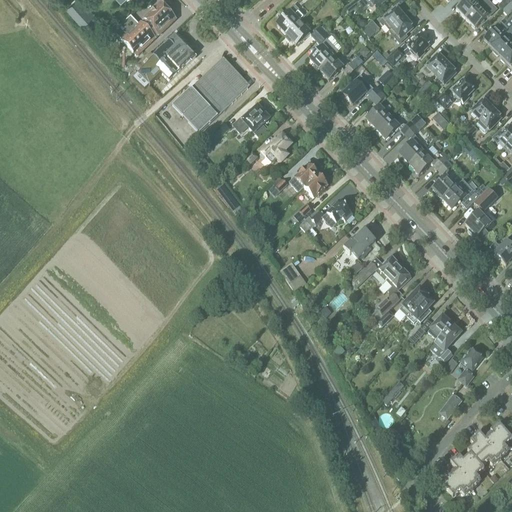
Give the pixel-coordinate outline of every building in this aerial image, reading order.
[(68,12),(81,25),(82,25),(91,16),(77,0),(67,9),(67,10),(68,12)] [(360,6),(359,4),(361,3),(364,0),(356,0),(344,9),(349,15),(359,7),(360,6)] [(359,4),(360,6),(359,7),(362,11),(370,5),(376,12),(382,7),(381,5),(387,1),(386,0),(364,0),(361,3),(359,4)] [(481,5),(476,0),(466,0),(455,11),(465,21),(481,5)] [(502,12),(511,4),(507,0),(505,0),(497,8),(502,12)] [(511,4),(502,12),(507,18),(511,13),(511,4)] [(490,8),(487,11),(481,5),(465,21),(473,30),(493,11),(490,8)] [(113,33),(135,57),(158,36),(158,37),(175,21),(161,7),(138,28),(130,18),(113,33)] [(276,27),(286,37),(299,25),(299,26),(305,20),(293,7),(286,14),(288,16),(276,27)] [(400,14),(399,15),(395,10),(379,24),(383,29),(386,26),(391,31),(404,20),(405,19),(400,14)] [(500,23),(496,28),(495,29),(493,27),(487,33),(488,34),(483,40),(488,45),(487,46),(491,49),(504,36),(511,27),(511,18),(504,27),(500,23)] [(412,30),(408,25),(409,24),(405,19),(404,20),(391,31),(388,33),(399,45),(406,39),(404,36),(412,30)] [(368,40),(379,31),(372,23),(361,32),(368,40)] [(299,25),(286,37),(295,47),(309,35),(299,26),(299,25)] [(511,27),(504,36),(491,49),(494,52),(493,53),(497,57),(498,56),(499,57),(504,51),(506,54),(511,48),(509,46),(511,42),(511,39),(509,37),(511,34),(511,27)] [(311,38),(315,43),(324,34),(320,30),(311,38)] [(324,34),(315,43),(320,47),(319,47),(322,50),(309,62),(319,72),(332,60),(338,55),(325,42),(328,39),(324,34)] [(115,64),(114,64),(115,65),(119,70),(131,84),(140,95),(144,100),(144,101),(145,101),(151,108),(160,100),(160,99),(153,92),(149,87),(162,75),(169,82),(194,59),(173,37),(171,35),(165,41),(167,43),(152,57),(149,55),(138,65),(115,64)] [(427,46),(428,45),(424,41),(423,42),(419,37),(407,48),(403,44),(385,61),(392,69),(406,56),(408,58),(412,53),(419,60),(424,55),(422,53),(428,47),(427,46)] [(504,51),(499,57),(501,59),(500,60),(504,64),(505,63),(508,66),(511,62),(511,47),(511,48),(506,54),(504,51)] [(349,62),(351,64),(343,73),(348,78),(362,63),(356,58),(354,57),(349,62)] [(442,62),(443,61),(439,57),(438,58),(437,57),(421,73),(429,82),(433,77),(445,65),(442,62)] [(342,70),(332,60),(319,72),(329,82),(342,70)] [(221,62),(211,71),(172,107),(198,136),(247,90),(221,62)] [(445,65),(433,77),(443,87),(455,75),(454,74),(455,73),(451,69),(450,70),(445,65)] [(404,66),(397,72),(405,80),(412,74),(404,66)] [(379,82),(384,88),(397,76),(394,73),(390,76),(388,73),(379,82)] [(411,76),(405,82),(412,89),(418,83),(411,76)] [(462,82),(451,94),(452,94),(449,98),(445,93),(432,106),(441,115),(444,111),(445,112),(454,102),(453,101),(456,98),(463,105),(469,100),(467,98),(472,92),(471,91),(472,90),(468,86),(467,87),(462,82)] [(432,87),(428,83),(422,90),(417,95),(421,98),(432,87)] [(364,94),(355,84),(342,96),(351,106),(364,94)] [(371,101),(380,93),(376,89),(367,97),(371,101)] [(385,97),(380,93),(371,101),(376,106),(385,97)] [(476,125),(477,125),(491,111),(487,107),(488,106),(484,102),(483,103),(482,102),(470,114),(472,116),(470,118),(476,125)] [(365,121),(375,132),(388,119),(379,109),(365,121)] [(247,129),(253,136),(254,136),(258,140),(266,133),(262,127),(264,125),(266,126),(269,124),(269,121),(267,118),(264,119),(257,110),(253,114),(250,112),(232,128),(240,136),(247,129)] [(488,132),(500,120),(499,119),(500,118),(496,114),(495,115),(491,111),(477,125),(476,125),(475,126),(484,135),(487,131),(488,132)] [(396,127),(388,119),(375,132),(385,142),(397,130),(400,134),(404,139),(422,123),(418,118),(405,129),(402,126),(396,127)] [(426,127),(422,123),(404,139),(408,143),(409,142),(414,138),(426,127)] [(216,144),(229,131),(223,124),(209,137),(216,144)] [(463,138),(473,128),(470,125),(463,131),(464,132),(460,135),(463,138)] [(473,128),(463,138),(466,141),(469,137),(470,138),(477,131),(473,128)] [(501,131),(491,140),(497,146),(498,145),(499,144),(505,149),(511,142),(511,131),(508,128),(505,131),(503,133),(501,131)] [(271,166),(276,161),(280,165),(287,159),(283,155),(290,148),(280,138),(271,146),(270,145),(260,155),(259,158),(262,161),(265,160),(271,166)] [(399,157),(408,167),(426,151),(416,140),(411,145),(399,157)] [(463,150),(467,155),(471,150),(467,146),(463,150)] [(185,152),(186,153),(188,155),(188,156),(194,150),(193,149),(191,147),(185,152)] [(488,153),(482,147),(477,153),(482,158),(488,153)] [(430,166),(437,173),(447,164),(446,163),(449,161),(443,154),(439,158),(441,161),(438,164),(426,151),(408,167),(418,178),(430,166)] [(249,167),(257,159),(252,154),(244,161),(249,167)] [(447,164),(437,173),(442,179),(443,178),(452,169),(447,164)] [(508,171),(502,164),(495,171),(501,178),(508,171)] [(294,181),(289,185),(298,195),(303,190),(304,191),(318,177),(315,174),(314,172),(312,171),(308,167),(304,170),(303,168),(296,175),(298,177),(294,181)] [(511,170),(502,180),(507,184),(511,178),(511,170)] [(318,177),(304,191),(313,201),(316,197),(318,199),(325,192),(323,191),(327,187),(323,183),(322,181),(320,180),(318,177)] [(444,181),(432,192),(442,202),(455,190),(445,179),(444,181)] [(280,194),(287,187),(282,182),(274,189),(280,194)] [(455,190),(442,202),(451,212),(459,205),(466,212),(480,199),(481,200),(487,194),(483,190),(481,190),(476,195),(475,193),(473,194),(462,183),(455,190)] [(481,200),(474,206),(482,215),(483,215),(486,211),(496,202),(488,193),(487,194),(481,200)] [(324,219),(322,221),(331,231),(341,221),(344,224),(345,223),(349,227),(355,221),(351,218),(352,217),(340,204),(326,216),(327,216),(324,219)] [(305,207),(298,214),(303,219),(310,212),(305,207)] [(299,228),(306,236),(315,227),(322,221),(324,219),(319,213),(310,221),(309,219),(299,228)] [(464,226),(470,232),(468,235),(473,241),(475,239),(481,245),(489,238),(483,232),(492,224),(486,218),(483,220),(477,214),(464,226)] [(366,231),(358,239),(355,237),(342,249),(349,256),(351,254),(355,258),(372,242),(368,238),(370,236),(366,231)] [(382,252),(372,242),(355,258),(357,261),(364,268),(382,252)] [(495,244),(489,249),(494,255),(493,256),(505,268),(511,261),(511,250),(505,244),(500,249),(495,244)] [(382,276),(387,281),(399,269),(390,259),(375,273),(380,278),(382,276)] [(370,263),(348,284),(355,291),(377,271),(370,263)] [(289,286),(300,278),(291,265),(280,273),(288,286),(289,286)] [(409,280),(399,269),(387,281),(382,286),(389,294),(389,298),(376,311),(382,317),(398,302),(393,297),(393,294),(395,293),(409,280)] [(405,319),(425,298),(418,291),(398,312),(405,319)] [(426,298),(425,298),(405,319),(413,326),(416,322),(420,326),(429,316),(426,312),(432,306),(425,299),(426,298)] [(388,313),(376,324),(381,329),(393,318),(388,313)] [(436,343),(451,327),(442,318),(427,334),(436,343)] [(436,343),(429,351),(439,360),(446,353),(444,352),(456,340),(459,342),(462,339),(459,336),(460,335),(451,327),(436,343)] [(420,330),(409,342),(414,347),(425,334),(420,330)] [(345,352),(340,347),(334,353),(339,358),(345,352)] [(391,352),(385,358),(389,361),(395,355),(391,352)] [(459,367),(464,372),(456,382),(466,389),(474,379),(469,375),(476,368),(475,367),(481,360),(471,352),(459,367)] [(446,353),(439,360),(445,365),(451,358),(446,353)] [(386,406),(403,388),(398,383),(381,402),(386,406)] [(453,397),(439,415),(447,421),(461,404),(453,397)] [(369,419),(367,420),(376,440),(378,444),(379,443),(384,438),(373,416),(369,419)] [(450,466),(455,471),(447,478),(447,477),(439,484),(452,499),(460,492),(464,497),(480,483),(476,478),(483,472),(480,469),(488,462),(492,467),(508,454),(503,449),(511,442),(498,427),(489,434),(490,435),(483,441),(478,435),(470,442),(475,447),(467,454),(469,457),(462,463),(458,458),(450,466)] [(390,454),(402,439),(392,430),(379,445),(390,454)] [(490,480),(491,481),(494,485),(498,481),(495,477),(494,476),(490,480)]
